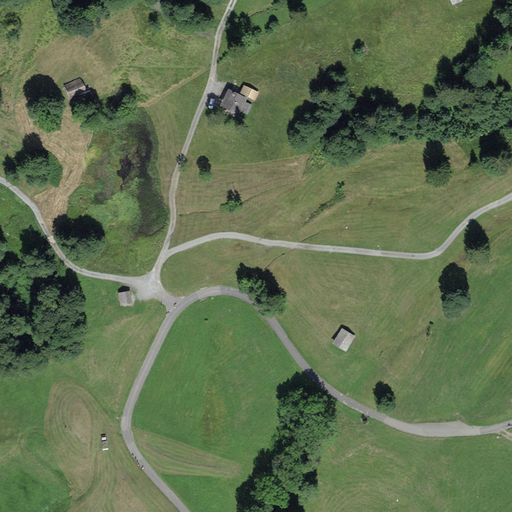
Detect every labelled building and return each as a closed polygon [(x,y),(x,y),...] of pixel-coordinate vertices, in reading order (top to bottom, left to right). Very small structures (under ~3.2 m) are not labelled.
[(73,74),(79,89),(97,82),(91,67),(73,74)] [(264,90),(252,84),(250,90),(261,95),(264,90)] [(231,100),(245,107),(251,96),(237,89),(231,100)] [(120,292),(121,305),(135,304),(134,290),(120,292)] [(344,326),(333,343),(347,352),(358,334),(344,326)]
